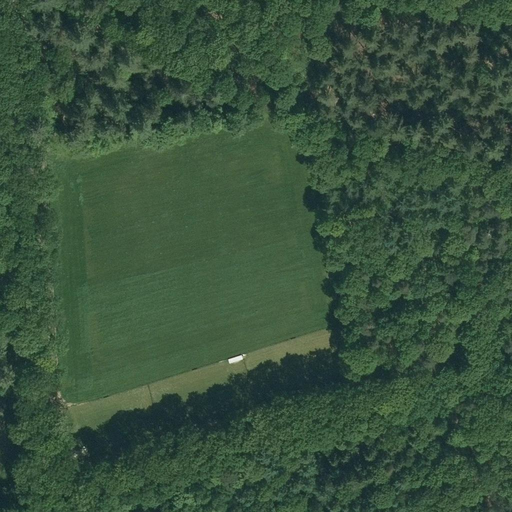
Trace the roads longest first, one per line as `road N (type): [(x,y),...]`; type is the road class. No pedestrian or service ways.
road 1 (track): [(18,511),(60,488),(511,354)]
road 2 (track): [(46,511),(18,0)]
road 3 (track): [(96,0),(269,98),(511,165)]
